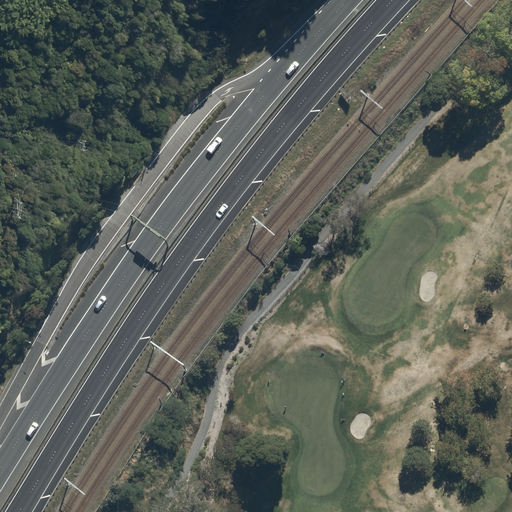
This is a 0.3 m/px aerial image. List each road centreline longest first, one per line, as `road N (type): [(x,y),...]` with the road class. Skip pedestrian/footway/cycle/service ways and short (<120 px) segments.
road 1 (trunk): [(391,0),(188,248),(18,511)]
road 2 (trunk): [(0,469),(139,255),(347,0)]
